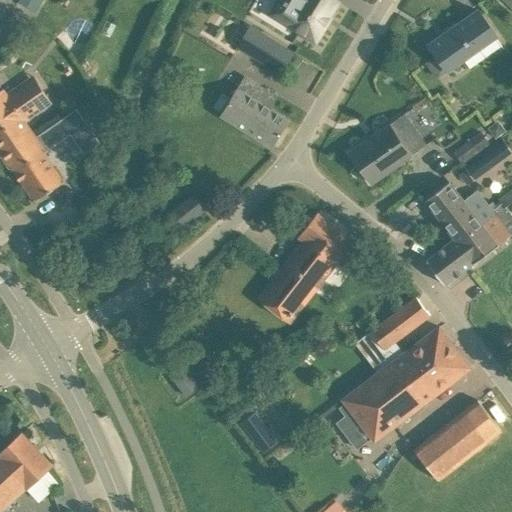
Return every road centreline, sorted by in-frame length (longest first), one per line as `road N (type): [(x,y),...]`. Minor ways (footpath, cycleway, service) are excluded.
road 1 (unclassified): [(511,394),(386,240),(285,160)]
road 2 (tertiary): [(47,346),(198,250),(285,160)]
road 3 (tertiary): [(285,160),(387,0)]
road 4 (secondary): [(125,511),(47,346)]
